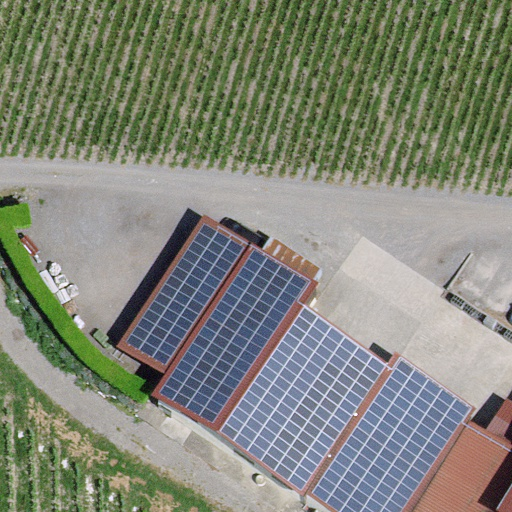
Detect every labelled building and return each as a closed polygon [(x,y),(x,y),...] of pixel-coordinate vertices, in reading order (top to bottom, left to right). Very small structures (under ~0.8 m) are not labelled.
[(250,249),(203,219),(117,349),(163,380),(250,249)] [(250,249),(163,380),(154,393),(148,402),(218,449),(306,316),(320,296),(250,249)] [(306,316),(218,449),(304,504),(305,502),(390,369),(306,316)] [(390,369),(305,502),(320,511),(415,511),(469,425),(477,414),(395,362),(390,369)] [(511,399),(509,398),(486,435),(511,451),(511,399)] [(511,451),(486,435),(469,425),(415,511),(504,511),(511,500),(511,451)]
